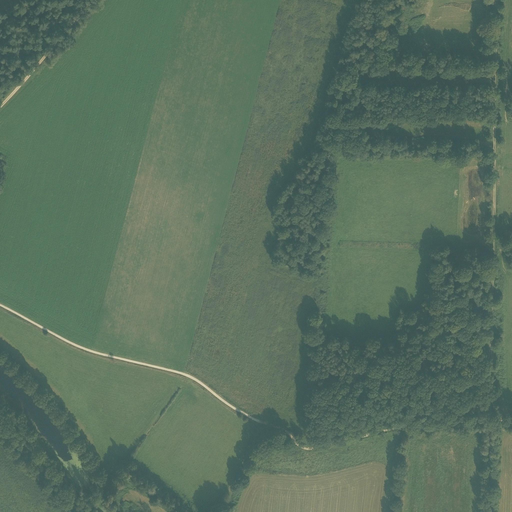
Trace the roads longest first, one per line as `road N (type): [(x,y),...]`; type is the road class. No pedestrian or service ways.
road 1 (track): [(0,305),(91,350),(192,377),(301,446),(489,418)]
road 2 (track): [(489,418),(496,0)]
road 3 (track): [(494,146),(332,145)]
road 4 (track): [(0,105),(91,0)]
